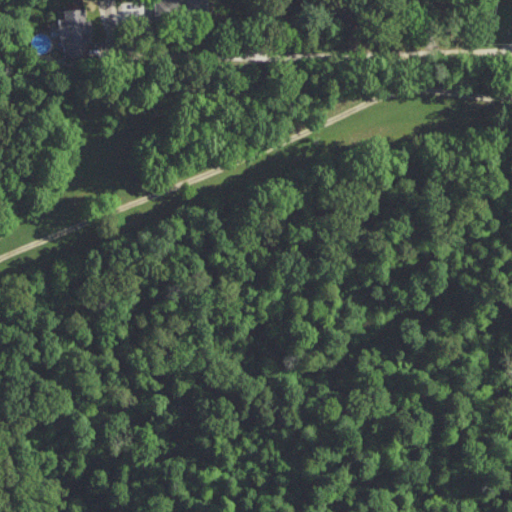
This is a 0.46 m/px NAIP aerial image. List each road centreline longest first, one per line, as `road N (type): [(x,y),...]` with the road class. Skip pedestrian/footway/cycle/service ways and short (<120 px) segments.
road 1 (residential): [(511,61),(215,79),(155,67),(103,0)]
road 2 (residential): [(0,280),(137,219),(215,196)]
